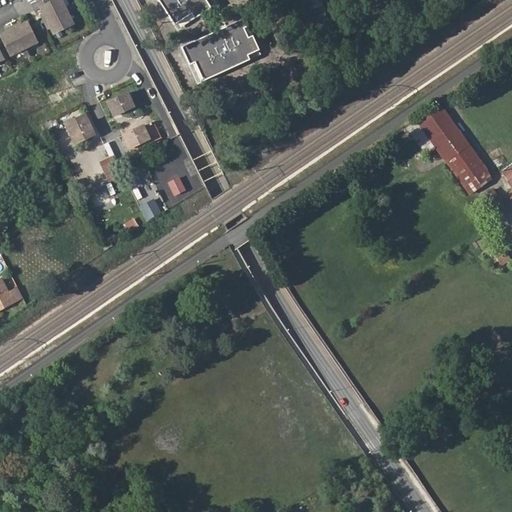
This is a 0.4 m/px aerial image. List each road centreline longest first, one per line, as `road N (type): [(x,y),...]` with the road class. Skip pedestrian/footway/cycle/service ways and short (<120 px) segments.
road 1 (unclassified): [(0,392),(511,43)]
road 2 (tertiary): [(423,511),(275,296),(123,0)]
road 3 (residential): [(102,38),(87,62),(98,76),(111,77),(124,69),(127,52),(109,37)]
